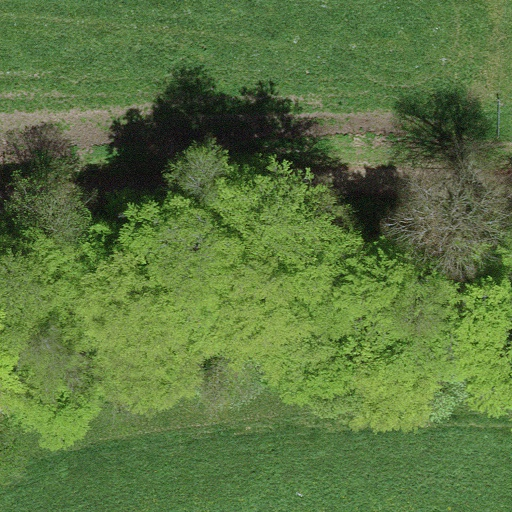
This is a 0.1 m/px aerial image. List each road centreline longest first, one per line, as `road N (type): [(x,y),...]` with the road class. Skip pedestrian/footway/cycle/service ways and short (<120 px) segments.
road 1 (track): [(0,190),(425,178),(511,185)]
road 2 (track): [(511,415),(313,422),(6,472)]
